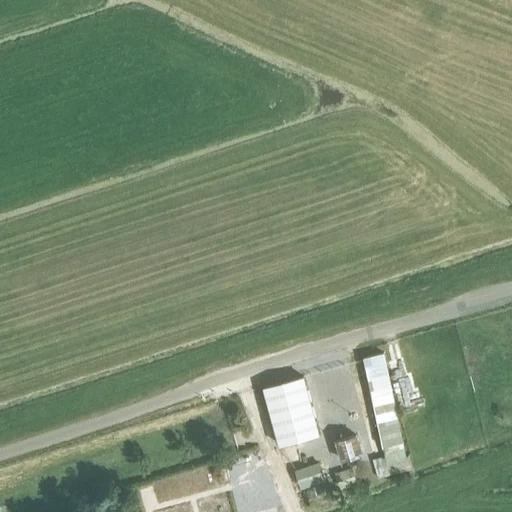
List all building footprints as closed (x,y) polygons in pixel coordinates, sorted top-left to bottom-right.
[(384,351),(364,356),(385,454),(373,458),(379,476),(386,475),(387,478),(387,480),(390,480),(405,476),(414,473),(414,472),(413,470),(409,456),(405,443),(407,443),(400,417),(410,415),(409,407),(412,406),(410,396),(403,398),(401,391),(394,392),(384,351)] [(303,375),(265,386),(282,446),(320,435),(303,375)] [(357,433),(318,447),(324,466),(344,458),(346,463),(365,456),(357,433)] [(318,447),(292,455),(302,486),(328,478),(324,466),(318,447)] [(338,477),(307,488),(314,509),(319,508),(339,500),(338,499),(336,492),(360,484),(354,466),(337,472),(338,477)]
